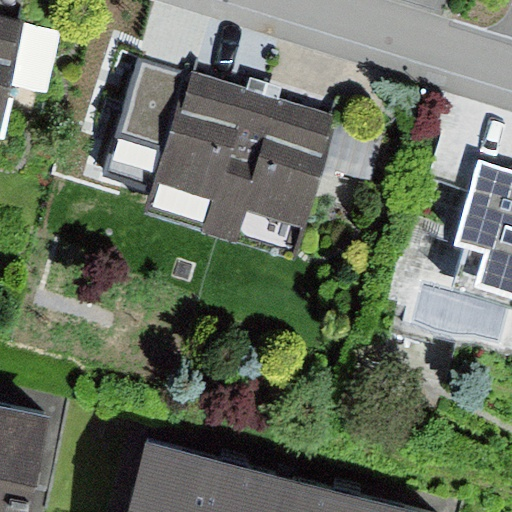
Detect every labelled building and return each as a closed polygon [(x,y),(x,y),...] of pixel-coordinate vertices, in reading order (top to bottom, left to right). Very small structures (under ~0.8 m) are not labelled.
[(0,11),(0,119),(25,18),(0,11)] [(187,69),(146,202),(220,225),(262,92),(187,69)] [(262,92),(220,225),(295,248),(336,115),(262,92)] [(511,283),(511,166),(479,157),(456,233),(486,242),(477,274),(511,283)] [(14,511),(36,412),(0,404),(0,511),(14,511)] [(433,511),(136,438),(116,511),(433,511)]
